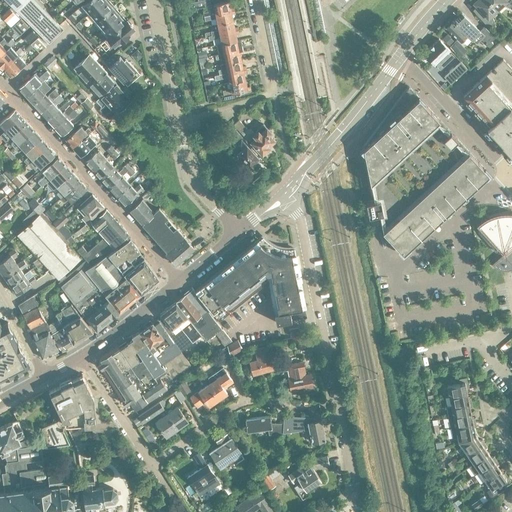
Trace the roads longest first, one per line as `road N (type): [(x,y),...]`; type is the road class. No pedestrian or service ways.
road 1 (residential): [(355,496),(287,191)]
road 2 (residential): [(0,81),(180,281)]
road 3 (residential): [(255,0),(273,92),(179,122)]
road 4 (residential): [(152,463),(234,403),(318,406)]
road 5 (tertiary): [(287,191),(397,59)]
road 6 (residential): [(397,59),(510,175)]
road 7 (residential): [(510,175),(391,278)]
road 8 (residential): [(152,463),(82,355)]
road 9 (residential): [(236,232),(193,182),(179,122)]
road 10 (residential): [(179,122),(155,0)]
road 11 (tertiary): [(82,355),(180,281)]
